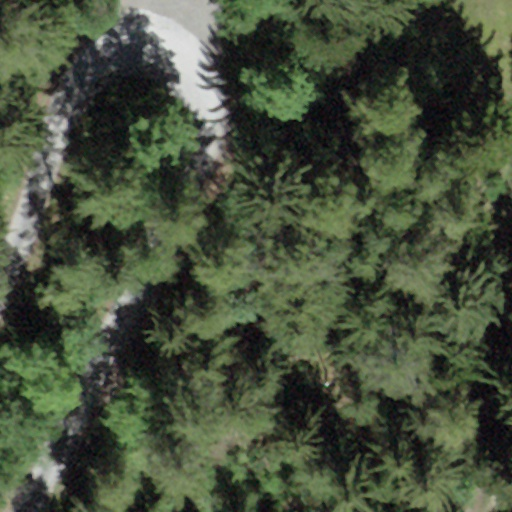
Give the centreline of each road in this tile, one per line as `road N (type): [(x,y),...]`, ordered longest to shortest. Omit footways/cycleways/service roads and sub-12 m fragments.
road 1 (residential): [(32,511),(198,125),(177,75),(130,24)]
road 2 (residential): [(130,24),(75,60),(0,279)]
